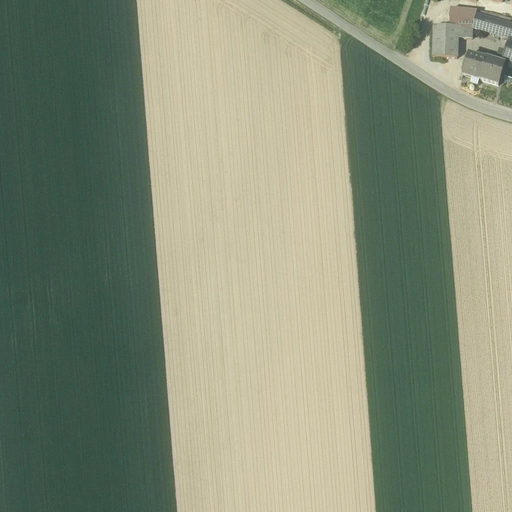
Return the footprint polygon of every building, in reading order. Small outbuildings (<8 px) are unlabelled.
[(511,28),(511,26),(511,25),(510,25),(509,27),(480,19),(481,14),(450,11),(449,29),(472,30),(477,32),(509,40),(503,59),(500,65),(504,66),(504,67),(511,69),(511,28)] [(472,41),(472,30),(449,29),(434,29),(432,59),(457,60),(458,40),(472,41)] [(471,79),(479,82),(485,61),(469,56),(463,77),(471,79)] [(495,64),(485,61),(479,82),(498,87),(504,67),(504,66),(500,65),(503,59),(498,57),(495,64)] [(477,87),(479,82),(471,79),(469,85),(477,87)]
